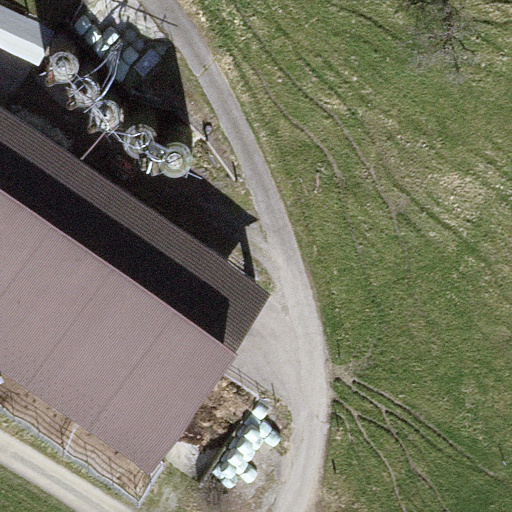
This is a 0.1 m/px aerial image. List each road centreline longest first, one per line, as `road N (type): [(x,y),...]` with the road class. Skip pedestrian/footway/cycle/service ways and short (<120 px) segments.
road 1 (track): [(150,0),(188,45),(241,134),(317,375),(285,511)]
road 2 (track): [(0,444),(105,511)]
